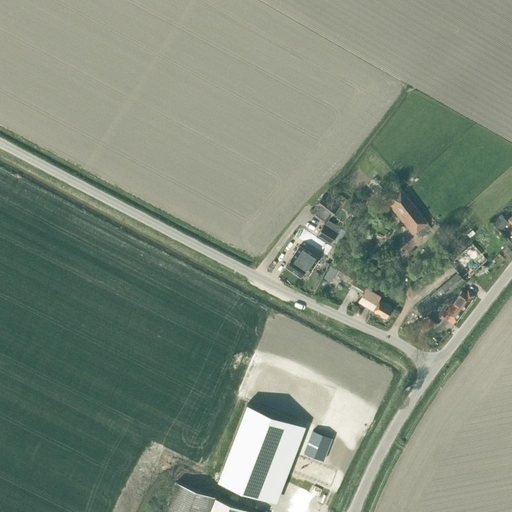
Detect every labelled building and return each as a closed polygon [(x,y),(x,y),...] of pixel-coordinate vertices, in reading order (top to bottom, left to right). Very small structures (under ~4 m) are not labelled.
[(427,223),(402,191),(398,194),(396,191),(385,200),(412,234),(415,233),(417,230),(427,223)] [(311,213),(324,223),(337,206),(323,195),(315,205),(316,206),(311,213)] [(501,213),(492,222),(497,228),(500,231),(509,222),(501,213)] [(331,242),(337,233),(322,223),(316,233),(331,242)] [(431,227),(427,223),(417,230),(415,233),(418,237),(431,227)] [(319,251),(324,242),(310,232),(304,241),(319,251)] [(333,249),(333,248),(324,242),(319,251),(331,259),(334,254),(332,253),(334,250),(333,249)] [(424,315),(486,259),(472,243),(449,263),(457,272),(416,307),(424,315)] [(293,256),(286,266),(299,276),(306,266),(311,269),(318,259),(299,245),(292,256),(293,256)] [(330,281),(333,276),(327,272),(323,278),(330,281)] [(361,294),(366,285),(354,279),(349,287),(361,294)] [(386,318),(392,308),(378,300),(380,296),(366,287),(358,301),(386,318)] [(474,294),(468,290),(465,293),(461,290),(445,313),(456,321),(472,298),(474,294)] [(427,331),(435,323),(427,315),(419,323),(427,331)] [(218,479),(265,497),(293,423),(247,405),(218,479)] [(313,430),(304,452),(323,460),(331,437),(313,430)] [(258,511),(214,495),(177,481),(165,511),(258,511)]
